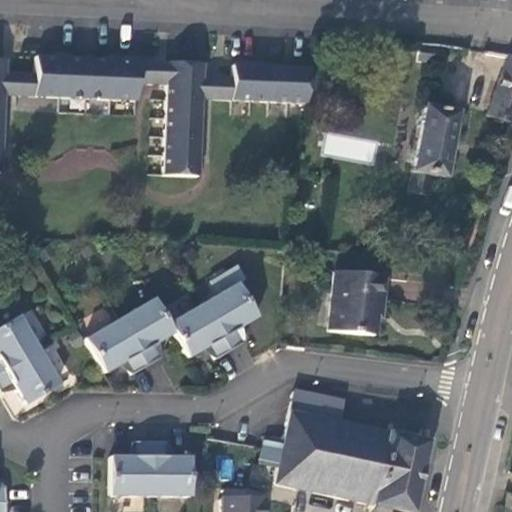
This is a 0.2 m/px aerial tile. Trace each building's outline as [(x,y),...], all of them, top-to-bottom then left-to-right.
[(340,60),(366,61),(366,44),(343,43),(340,60)] [(483,113),(510,123),(511,116),(511,60),(504,56),(483,113)] [(145,62),(24,57),(23,73),(11,72),(10,96),(127,100),(128,83),(144,84),(145,62)] [(144,84),(156,85),(157,62),(145,62),(144,84)] [(190,178),(193,97),(194,75),(194,64),(157,62),(156,85),(153,176),(190,178)] [(202,97),(301,102),(305,70),(225,67),(225,76),(203,76),(202,97)] [(0,95),(10,96),(11,72),(0,71),(0,95)] [(193,97),(202,97),(203,76),(194,75),(193,97)] [(365,114),(337,108),(332,131),(388,143),(396,110),(367,104),(365,114)] [(451,112),(420,105),(407,170),(410,171),(425,174),(438,177),(451,112)] [(326,131),(322,153),(373,164),(378,142),(326,131)] [(410,171),(407,187),(422,191),(425,174),(410,171)] [(379,280),(332,275),(326,331),(369,336),(372,303),(376,303),(379,280)] [(229,283),(197,302),(224,348),(238,340),(231,327),(249,316),(229,283)] [(146,340),(167,328),(163,321),(146,294),(111,314),(139,361),(153,353),(146,340)] [(197,302),(163,321),(167,328),(183,355),(202,345),(209,357),(224,348),(197,302)] [(123,371),(139,361),(111,314),(76,335),(96,368),(115,357),(123,371)] [(0,367),(30,349),(10,315),(0,321),(0,367)] [(51,382),(30,349),(0,367),(0,385),(5,382),(17,403),(51,382)] [(288,389),(277,440),(272,463),(269,481),(405,511),(420,442),(394,436),(397,424),(381,421),(378,433),(328,422),(333,399),(288,389)] [(161,437),(142,438),(144,491),(184,491),(183,452),(162,452),(161,437)] [(252,458),(272,463),(277,440),(257,437),(252,458)] [(103,492),(144,491),(142,438),(124,438),(125,453),(102,453),(103,492)] [(260,511),(260,502),(217,501),(217,511),(260,511)]
